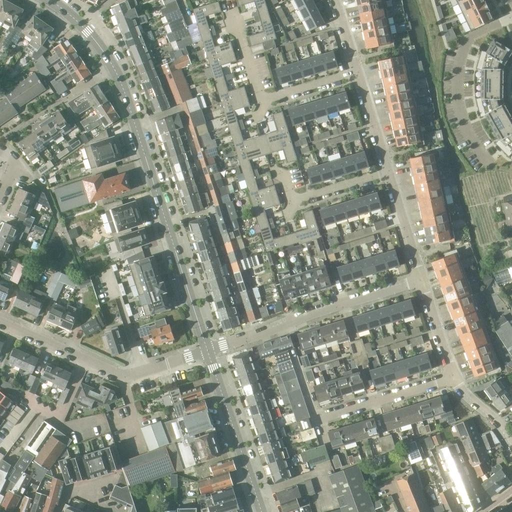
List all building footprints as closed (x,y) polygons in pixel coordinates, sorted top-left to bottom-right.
[(0,20),(4,23),(13,5),(11,4),(11,1),(7,0),(4,0),(3,0),(2,0),(0,4),(0,20)] [(111,8),(114,16),(130,10),(127,1),(126,0),(117,0),(114,3),(116,6),(111,8)] [(313,2),(311,0),(293,0),(298,9),(313,2)] [(359,15),(386,9),(384,0),(357,6),(359,15)] [(483,0),(466,0),(458,4),(462,13),(485,2),(483,0)] [(176,1),(164,5),(165,8),(160,11),(162,17),(166,16),(179,10),(176,1)] [(199,17),(220,11),(218,2),(196,9),(199,17)] [(298,9),(304,20),(318,12),(313,2),(298,9)] [(485,2),(462,13),(466,22),(489,11),(485,2)] [(7,48),(12,41),(20,28),(15,25),(23,10),(22,9),(21,7),(17,5),(14,5),(13,5),(4,23),(11,26),(8,30),(10,32),(2,45),(7,48)] [(281,19),(285,16),(281,9),(277,12),(281,19)] [(359,15),(361,23),(387,17),(386,9),(359,15)] [(114,16),(118,25),(138,17),(136,12),(132,14),(130,10),(114,16)] [(179,10),(166,16),(168,23),(182,18),(179,10)] [(489,11),(466,22),(470,31),(493,20),(489,11)] [(324,23),(319,14),(318,12),(304,20),(309,30),(324,23)] [(32,39),(44,23),(42,22),(42,19),(38,16),(35,17),(34,16),(24,30),(20,28),(12,41),(17,44),(20,37),(23,39),(25,34),(32,39)] [(289,24),(285,16),(281,19),(285,27),(289,24)] [(141,25),(138,17),(118,25),(121,33),(137,27),(141,25)] [(363,32),(389,26),(387,17),(361,23),(363,32)] [(182,18),(168,23),(171,31),(185,26),(182,18)] [(45,23),(44,23),(32,39),(37,43),(32,57),(36,60),(48,50),(42,45),(53,29),(52,28),(51,26),(47,23),(45,23)] [(363,32),(365,40),(391,34),(389,26),(363,32)] [(124,42),(140,35),(144,33),(143,29),(139,31),(137,27),(121,33),(124,42)] [(185,27),(172,32),(175,41),(188,36),(185,27)] [(296,38),(292,30),(288,33),(291,40),(296,38)] [(272,41),(274,40),(272,32),(251,38),(253,46),(263,43),(272,41)] [(366,49),(377,46),(393,43),(391,34),(365,40),(366,49)] [(128,50),(144,43),(140,35),(124,42),(128,50)] [(177,43),(179,50),(185,48),(192,45),(189,39),(177,43)] [(33,63),(39,71),(73,48),(68,40),(54,49),(57,53),(46,60),(42,55),(33,63)] [(481,51),(476,69),(481,71),(481,84),(503,84),(503,69),(504,65),(511,52),(511,51),(494,40),(486,52),(481,51)] [(274,46),(272,41),(263,43),(265,49),(274,46)] [(128,50),(131,58),(147,52),(151,50),(147,42),(144,43),(128,50)] [(211,58),(232,52),(230,43),(208,50),(211,58)] [(79,57),(73,48),(39,71),(44,78),(50,74),(49,71),(63,62),(66,66),(79,57)] [(179,50),(169,54),(172,62),(187,56),(188,55),(185,48),(179,50)] [(134,67),(150,60),(154,59),(151,50),(147,52),(131,58),(134,67)] [(333,51),(321,55),(326,71),(337,67),(333,51)] [(213,66),(234,60),(232,52),(211,58),(213,66)] [(321,55),(309,58),(314,74),(326,71),(321,55)] [(165,75),(181,69),(191,65),(187,56),(172,62),(162,66),(165,75)] [(405,56),(379,62),(380,70),(407,65),(405,56)] [(59,85),(65,78),(85,65),(79,57),(66,66),(68,70),(55,79),(50,82),(55,88),(59,85)] [(309,58),(298,62),(303,78),(314,74),(309,58)] [(138,75),(154,68),(150,60),(134,67),(138,75)] [(298,62),(287,65),(291,81),(303,78),(298,62)] [(90,74),(85,65),(65,78),(59,85),(55,88),(59,95),(67,89),(64,85),(74,79),(77,83),(90,74)] [(280,85),(291,81),(287,65),(275,69),(280,85)] [(380,70),(382,78),(409,73),(407,65),(380,70)] [(138,75),(141,83),(157,77),(154,68),(138,75)] [(165,75),(169,84),(184,78),(181,69),(165,75)] [(25,80),(36,96),(46,89),(35,73),(25,80)] [(411,82),(409,73),(382,78),(384,88),(411,82)] [(141,83),(145,92),(161,85),(157,77),(141,83)] [(188,87),(184,78),(169,84),(172,93),(188,87)] [(25,80),(15,87),(26,103),(36,96),(25,80)] [(384,88),(386,96),(413,90),(411,82),(384,88)] [(68,103),(74,112),(102,93),(97,84),(83,93),(83,94),(68,103)] [(481,98),(475,99),(480,117),(485,116),(492,128),(511,117),(504,104),(503,100),(503,84),(481,84),(481,98)] [(145,92),(148,100),(164,94),(161,85),(145,92)] [(7,97),(16,110),(26,103),(15,87),(5,94),(7,98),(7,97)] [(177,105),(181,103),(193,99),(188,87),(172,93),(177,105)] [(224,103),(245,97),(242,88),(221,95),(224,103)] [(388,104),(414,99),(413,90),(386,96),(388,104)] [(345,92),(341,94),(334,96),(338,112),(350,108),(345,92)] [(108,101),(102,93),(74,112),(77,116),(81,113),(86,110),(92,106),(94,110),(108,101)] [(170,108),(164,94),(148,100),(154,114),(170,108)] [(193,99),(181,103),(185,115),(201,109),(207,108),(203,96),(193,99)] [(334,96),(322,99),(327,115),(338,112),(334,96)] [(18,113),(16,110),(7,97),(7,98),(0,102),(0,108),(8,120),(18,113)] [(226,112),(247,106),(245,97),(224,104),(226,112)] [(316,119),(327,115),(322,99),(311,103),(316,119)] [(388,104),(389,113),(416,108),(414,99),(388,104)] [(81,122),(85,127),(89,124),(94,122),(113,109),(108,101),(94,110),(97,114),(93,117),(92,115),(81,122)] [(311,103),(299,106),(304,122),(316,119),(311,103)] [(292,126),(304,122),(299,106),(288,110),(292,126)] [(389,113),(391,121),(418,116),(416,108),(389,113)] [(119,118),(113,109),(94,122),(89,124),(85,127),(88,132),(103,123),(105,127),(119,118)] [(189,128),(197,126),(197,125),(205,123),(207,122),(205,115),(203,116),(201,109),(185,115),(189,128)] [(49,115),(61,133),(70,127),(71,130),(77,126),(68,113),(63,116),(59,111),(51,117),(49,115)] [(156,121),(160,134),(183,127),(179,114),(156,121)] [(41,121),(52,137),(55,142),(63,136),(61,133),(49,115),(41,121)] [(393,130),(420,124),(418,116),(391,121),(393,130)] [(511,118),(511,117),(492,128),(499,140),(495,144),(508,157),(511,153),(511,118)] [(41,121),(32,127),(46,147),(43,143),(52,137),(41,121)] [(189,128),(192,138),(208,133),(205,123),(197,125),(197,126),(189,128)] [(393,130),(395,138),(422,133),(420,124),(393,130)] [(322,139),(320,134),(318,125),(315,126),(317,131),(316,131),(317,135),(313,136),(314,142),(322,139)] [(26,137),(37,153),(46,147),(32,127),(31,127),(34,131),(26,137)] [(160,134),(163,142),(185,135),(184,133),(183,132),(182,128),(183,128),(183,127),(160,134)] [(261,143),(282,137),(280,128),(259,135),(261,143)] [(360,139),(358,132),(346,135),(348,143),(360,139)] [(119,148),(117,141),(115,142),(114,137),(103,141),(101,133),(84,144),(85,146),(84,147),(87,158),(119,148)] [(192,138),(195,146),(215,139),(214,139),(210,140),(208,133),(192,138)] [(423,142),(422,133),(395,138),(397,147),(423,142)] [(88,141),(84,134),(79,137),(84,144),(88,141)] [(186,139),(185,135),(163,142),(165,150),(182,145),(181,141),(186,139)] [(239,150),(260,144),(257,135),(236,142),(239,150)] [(17,143),(18,143),(16,144),(19,148),(20,147),(29,159),(37,153),(26,137),(17,143)] [(264,152),(285,146),(283,138),(262,144),(264,152)] [(195,146),(197,153),(217,147),(215,139),(195,146)] [(79,140),(70,146),(73,149),(80,144),(81,142),(79,140)] [(165,150),(168,158),(190,151),(189,147),(183,149),(182,145),(165,150)] [(242,159),(263,153),(261,145),(239,151),(242,159)] [(302,154),(310,151),(308,146),(300,149),(302,154)] [(197,153),(200,161),(218,155),(216,148),(217,147),(197,153)] [(119,148),(87,158),(92,174),(108,169),(106,164),(120,159),(119,155),(121,154),(119,148)] [(171,166),(187,161),(186,156),(191,155),(190,151),(168,158),(171,166)] [(357,171),(367,168),(368,167),(364,152),(352,155),(357,171)] [(409,159),(411,168),(438,162),(436,153),(409,159)] [(200,161),(202,168),(221,162),(218,155),(200,161)] [(352,155),(341,159),(345,174),(357,171),(352,155)] [(334,178),(345,174),(341,159),(329,162),(334,178)] [(45,164),(49,169),(53,166),(50,160),(45,164)] [(171,166),(173,174),(195,167),(194,163),(188,165),(187,161),(171,166)] [(221,162),(202,168),(205,176),(226,169),(224,161),(221,162)] [(329,162),(318,166),(323,181),(334,178),(329,162)] [(440,170),(438,162),(411,168),(413,176),(440,170)] [(49,169),(45,164),(36,170),(40,175),(49,169)] [(311,185),(323,181),(318,166),(306,169),(311,185)] [(176,182),(192,177),(191,172),(196,171),(195,167),(173,174),(176,182)] [(205,176),(207,184),(221,179),(219,173),(227,171),(226,169),(205,176)] [(413,176),(415,185),(441,179),(440,170),(413,176)] [(54,189),(61,212),(131,190),(125,173),(104,180),(102,174),(54,189)] [(176,182),(178,190),(200,183),(199,179),(194,181),(192,177),(176,182)] [(223,186),(221,179),(207,184),(209,191),(223,186)] [(416,194),(443,188),(441,179),(415,185),(416,194)] [(181,198),(197,193),(196,189),(202,187),(200,183),(178,190),(181,198)] [(209,191),(212,199),(230,193),(227,186),(224,187),(223,186),(209,191)] [(254,201),(275,195),(273,186),(252,193),(254,201)] [(416,194),(418,202),(445,196),(443,188),(416,194)] [(20,189),(15,201),(29,207),(32,201),(48,208),(50,207),(44,193),(35,189),(32,194),(20,189)] [(181,198),(183,206),(208,198),(207,193),(198,195),(197,193),(181,198)] [(230,194),(230,193),(212,199),(214,207),(230,202),(228,194),(230,194)] [(376,193),(372,194),(365,197),(369,212),(381,208),(376,193)] [(503,204),(508,228),(511,227),(511,195),(502,198),(504,204),(503,204)] [(257,210),(278,204),(276,196),(255,202),(257,210)] [(420,210),(447,204),(445,196),(418,202),(420,210)] [(365,197),(353,200),(358,215),(369,212),(365,197)] [(210,203),(208,198),(183,206),(186,214),(203,209),(209,207),(208,204),(210,203)] [(353,200),(350,201),(342,204),(347,219),(358,215),(353,200)] [(26,214),(29,207),(15,201),(9,213),(22,218),(19,223),(30,228),(35,218),(26,214)] [(105,212),(109,223),(140,212),(138,206),(136,207),(135,202),(118,208),(116,202),(103,206),(105,212)] [(215,215),(218,225),(230,221),(224,204),(230,202),(214,207),(217,214),(215,215)] [(342,204),(331,207),(335,222),(347,219),(342,204)] [(420,210),(422,219),(449,213),(447,204),(420,210)] [(331,207),(319,211),(324,226),(335,222),(331,207)] [(140,212),(109,223),(112,233),(114,239),(127,235),(125,229),(142,224),(140,219),(142,218),(140,212)] [(424,228),(450,222),(449,213),(422,219),(424,228)] [(188,223),(192,233),(208,228),(207,223),(211,221),(209,216),(188,223)] [(387,227),(385,220),(373,223),(376,231),(387,227)] [(233,231),(230,221),(218,225),(221,234),(233,231)] [(424,228),(426,236),(452,230),(450,222),(424,228)] [(5,223),(0,233),(0,234),(14,241),(19,243),(24,231),(5,223)] [(77,228),(69,231),(72,239),(80,235),(77,228)] [(211,237),(208,228),(192,233),(195,242),(211,237)] [(293,242),(314,236),(312,228),(291,234),(293,242)] [(144,229),(127,235),(114,239),(118,252),(121,261),(135,255),(133,248),(148,243),(146,237),(148,236),(146,230),(144,231),(144,229)] [(362,230),(351,233),(353,238),(364,235),(362,230)] [(454,239),(452,230),(426,236),(427,245),(454,239)] [(221,234),(224,244),(236,240),(233,231),(221,234)] [(14,241),(0,234),(0,248),(9,253),(14,241)] [(271,249),(292,243),(290,234),(269,241),(271,249)] [(195,242),(198,252),(214,247),(214,245),(219,243),(216,236),(211,237),(195,242)] [(365,237),(354,241),(355,246),(367,243),(365,237)] [(319,240),(318,239),(313,241),(317,252),(323,250),(319,240)] [(227,254),(239,250),(236,240),(224,244),(227,254)] [(294,247),(295,253),(302,251),(300,245),(294,247)] [(339,246),(331,248),(333,254),(341,251),(339,246)] [(198,252),(201,262),(218,257),(214,247),(198,252)] [(295,253),(294,247),(287,249),(289,255),(295,253)] [(227,254),(230,264),(242,260),(239,250),(227,254)] [(387,269),(397,266),(399,266),(394,250),(382,254),(387,269)] [(272,252),(267,253),(270,265),(275,263),(272,252)] [(457,253),(442,258),(431,262),(435,271),(460,261),(457,253)] [(382,254),(371,257),(376,273),(387,269),(382,254)] [(150,256),(131,263),(135,274),(154,267),(150,256)] [(233,273),(259,265),(256,256),(242,260),(230,264),(233,273)] [(219,262),(218,257),(201,262),(204,272),(226,265),(224,260),(219,262)] [(364,276),(372,274),(376,273),(371,257),(360,261),(364,276)] [(23,271),(24,271),(26,266),(25,266),(19,263),(9,258),(7,264),(16,268),(10,281),(1,277),(0,279),(0,298),(5,301),(13,283),(17,285),(23,271)] [(312,270),(319,290),(320,289),(320,291),(326,289),(325,288),(330,286),(323,262),(323,261),(322,260),(321,260),(321,259),(320,259),(319,260),(316,260),(319,268),(312,270)] [(360,261),(348,264),(353,280),(364,276),(360,261)] [(460,261),(435,271),(438,279),(463,269),(460,261)] [(511,263),(493,270),(498,286),(511,280),(511,263)] [(341,283),(350,281),(353,280),(348,264),(337,267),(341,283)] [(204,272),(207,281),(229,275),(226,265),(204,272)] [(233,273),(237,283),(252,278),(254,277),(252,268),(259,266),(259,265),(233,273)] [(50,298),(51,299),(62,273),(46,266),(45,269),(55,273),(51,283),(56,285),(50,298)] [(154,267),(135,274),(138,284),(157,280),(154,267)] [(305,267),(300,269),(308,293),(309,293),(309,294),(315,292),(314,291),(319,290),(312,270),(307,272),(305,267)] [(296,275),(290,277),(296,296),(301,295),(301,296),(307,295),(307,293),(308,293),(300,269),(295,271),(296,275)] [(463,269),(438,279),(441,287),(466,277),(463,269)] [(75,288),(78,280),(62,273),(51,299),(56,301),(64,283),(75,288)] [(296,296),(290,277),(284,278),(283,274),(277,275),(285,300),(290,298),(290,300),(295,298),(295,297),(296,296)] [(210,291),(227,286),(231,285),(228,275),(229,275),(207,281),(210,291)] [(90,276),(78,280),(75,288),(81,290),(94,285),(90,276)] [(441,287),(444,295),(469,285),(466,277),(441,287)] [(240,293),(251,289),(255,288),(252,278),(237,283),(240,293)] [(157,280),(138,284),(142,296),(161,290),(157,280)] [(447,303),(472,294),(469,285),(444,295),(447,303)] [(213,301),(230,296),(234,294),(232,289),(228,290),(227,286),(210,291),(213,301)] [(243,303),(255,299),(251,289),(240,293),(243,303)] [(161,290),(142,296),(146,306),(164,299),(161,290)] [(14,305),(26,310),(32,296),(20,291),(14,305)] [(38,298),(32,296),(26,310),(38,315),(46,297),(40,294),(38,298)] [(447,303),(450,311),(475,301),(472,294),(447,303)] [(216,311),(233,305),(230,296),(213,301),(216,311)] [(164,299),(146,306),(149,317),(167,311),(164,299)] [(243,303),(246,312),(258,309),(255,299),(243,303)] [(398,303),(402,318),(414,315),(409,300),(398,303)] [(450,311),(453,320),(478,310),(475,301),(450,311)] [(47,319),(58,325),(66,307),(54,302),(47,319)] [(398,303),(386,307),(391,322),(402,318),(398,303)] [(67,308),(66,307),(58,325),(70,330),(79,310),(68,305),(67,308)] [(216,311),(220,320),(236,315),(233,305),(216,311)] [(246,312),(249,322),(268,316),(265,306),(258,309),(246,312)] [(380,326),(391,322),(386,307),(375,310),(380,326)] [(375,310),(364,314),(368,329),(380,326),(375,310)] [(453,320),(456,328),(481,318),(478,310),(453,320)] [(368,329),(364,314),(352,318),(357,333),(368,329)] [(239,325),(236,315),(220,320),(223,331),(239,325)] [(508,366),(511,360),(511,326),(508,320),(506,322),(502,316),(494,321),(496,329),(494,330),(504,364),(508,366)] [(170,325),(167,326),(165,318),(154,321),(155,324),(149,326),(149,325),(137,329),(140,338),(144,337),(152,334),(155,344),(174,338),(170,325)] [(456,328),(459,336),(484,326),(481,318),(456,328)] [(115,357),(129,352),(123,334),(129,332),(125,319),(119,321),(121,330),(108,333),(115,357)] [(343,320),(331,324),(336,340),(338,344),(349,341),(348,336),(343,320)] [(91,321),(82,326),(87,336),(96,331),(91,321)] [(320,327),(325,343),(336,340),(331,324),(320,327)] [(459,336),(462,344),(487,334),(484,326),(459,336)] [(310,330),(308,331),(313,347),(325,343),(320,327),(316,328),(316,327),(309,329),(310,330)] [(302,351),(313,347),(308,331),(297,334),(302,351)] [(462,344),(465,352),(490,342),(487,334),(462,344)] [(288,335),(272,341),(276,353),(287,350),(292,348),(288,335)] [(424,343),(421,336),(410,339),(412,347),(424,343)] [(361,339),(355,341),(358,353),(371,349),(369,343),(363,345),(361,339)] [(272,341),(256,346),(261,359),(276,353),(272,341)] [(358,353),(355,341),(348,343),(352,355),(358,353)] [(465,352),(468,360),(493,351),(490,342),(465,352)] [(15,365),(20,367),(26,354),(14,348),(9,361),(6,359),(4,364),(13,368),(15,365)] [(235,367),(251,362),(249,357),(253,355),(251,348),(246,350),(247,352),(231,357),(235,367)] [(358,353),(362,365),(369,363),(367,358),(374,356),(371,349),(358,353)] [(274,354),(278,364),(290,360),(287,350),(274,354)] [(468,360),(471,368),(496,359),(493,351),(468,360)] [(358,353),(352,355),(356,367),(362,365),(358,353)] [(414,356),(419,372),(431,368),(426,353),(414,356)] [(38,359),(26,354),(20,367),(32,373),(38,359)] [(306,355),(300,357),(304,368),(310,366),(306,355)] [(414,356),(403,360),(408,376),(419,372),(414,356)] [(471,368),(471,369),(474,377),(500,368),(496,359),(471,368)] [(293,370),(290,360),(278,364),(281,374),(293,370)] [(392,363),(397,379),(408,376),(403,360),(392,363)] [(235,367),(238,377),(254,372),(251,362),(235,367)] [(47,380),(53,382),(59,368),(47,363),(40,379),(36,377),(29,392),(35,394),(40,382),(45,384),(47,380)] [(392,363),(380,367),(385,383),(397,379),(392,363)] [(385,383),(380,367),(369,371),(374,386),(385,383)] [(69,389),(65,387),(71,373),(59,368),(53,382),(59,385),(57,388),(62,390),(56,404),(60,406),(63,405),(69,389)] [(311,369),(304,371),(308,382),(314,380),(311,369)] [(281,374),(284,383),(297,379),(293,370),(281,374)] [(352,370),(346,372),(353,392),(364,388),(359,372),(353,374),(352,370)] [(238,377),(241,386),(258,381),(254,372),(238,377)] [(341,395),(353,392),(346,372),(343,373),(344,377),(336,379),(341,395)] [(30,374),(24,389),(29,392),(36,377),(30,374)] [(318,403),(329,399),(324,383),(323,377),(318,378),(320,384),(313,386),(318,403)] [(486,383),(488,386),(484,389),(492,400),(504,391),(508,388),(500,377),(496,380),(496,381),(495,379),(486,383)] [(284,383),(287,393),(300,389),(297,379),(284,383)] [(336,379),(324,383),(329,399),(341,395),(336,379)] [(0,384),(0,385),(17,393),(19,388),(13,385),(8,383),(2,380),(0,384)] [(245,396),(261,391),(259,386),(264,384),(262,380),(258,381),(241,386),(242,389),(241,391),(242,395),(245,396)] [(114,391),(101,385),(99,391),(81,383),(73,401),(91,409),(95,400),(104,404),(117,399),(114,391)] [(169,391),(173,405),(183,401),(202,395),(200,387),(180,393),(179,388),(169,391)] [(245,396),(248,406),(264,400),(263,396),(267,395),(265,389),(261,391),(245,396)] [(287,393),(290,403),(303,399),(300,389),(287,393)] [(0,391),(0,404),(7,409),(13,401),(12,401),(0,391)] [(508,411),(511,408),(509,404),(511,401),(511,400),(511,396),(510,394),(508,396),(504,391),(492,400),(499,410),(504,407),(508,411)] [(448,399),(441,401),(440,397),(428,400),(433,416),(439,415),(442,422),(447,420),(449,424),(455,422),(448,399)] [(306,408),(303,399),(290,403),(292,408),(288,409),(289,413),(293,412),(306,408)] [(185,406),(183,401),(173,405),(177,418),(207,409),(204,400),(185,406)] [(251,416),(268,410),(264,400),(248,406),(251,416)] [(428,400),(417,404),(422,420),(433,416),(428,400)] [(410,423),(422,420),(417,404),(405,407),(410,423)] [(25,411),(17,405),(13,409),(22,416),(25,411)] [(405,407),(394,411),(398,427),(410,423),(405,407)] [(251,416),(254,425),(277,418),(273,408),(268,410),(251,416)] [(293,412),(297,422),(310,418),(306,408),(293,412)] [(169,443),(169,444),(206,431),(213,428),(206,409),(207,409),(177,418),(161,424),(169,443)] [(22,416),(13,410),(9,414),(18,421),(22,416)] [(400,431),(398,427),(394,411),(382,415),(387,431),(395,428),(396,432),(400,431)] [(18,421),(9,414),(6,419),(14,425),(18,421)] [(258,435),(274,430),(280,428),(277,418),(254,425),(258,435)] [(310,418),(297,422),(300,432),(313,428),(310,418)] [(374,418),(362,422),(367,438),(379,434),(374,418)] [(455,426),(461,441),(478,434),(472,419),(455,426)] [(16,484),(24,472),(38,451),(55,428),(44,421),(33,437),(34,438),(26,450),(14,468),(13,467),(12,466),(11,465),(3,459),(0,462),(0,505),(4,498),(9,490),(12,491),(16,484)] [(168,444),(168,445),(169,444),(169,443),(161,424),(160,421),(141,428),(150,450),(168,444)] [(351,425),(355,441),(367,438),(362,422),(351,425)] [(351,425),(339,429),(344,445),(355,441),(351,425)] [(72,440),(55,428),(38,451),(24,472),(31,477),(41,482),(46,474),(48,470),(50,468),(66,445),(67,446),(72,440)] [(123,467),(128,483),(129,489),(132,488),(176,471),(221,454),(213,428),(206,431),(169,444),(168,445),(121,462),(122,468),(123,467)] [(303,442),(316,437),(313,428),(300,432),(303,442)] [(339,429),(327,432),(332,448),(344,445),(339,429)] [(258,435),(261,445),(278,439),(274,430),(258,435)] [(490,432),(479,437),(484,447),(487,454),(492,452),(491,448),(495,446),(490,432)] [(438,434),(431,437),(434,445),(441,442),(438,434)] [(479,437),(478,434),(461,441),(467,455),(484,447),(479,437)] [(384,437),(389,451),(395,449),(391,435),(384,437)] [(389,451),(384,437),(377,439),(382,454),(389,451)] [(261,445),(264,454),(285,447),(282,438),(278,439),(261,445)] [(293,455),(299,453),(305,451),(306,451),(303,442),(290,446),(293,455)] [(414,442),(404,446),(411,464),(422,460),(414,442)] [(439,450),(443,461),(460,454),(456,443),(439,450)] [(104,448),(112,472),(112,471),(122,468),(121,462),(115,445),(104,448)] [(305,451),(309,461),(311,466),(330,460),(324,445),(306,451),(305,451)] [(268,464),(289,457),(285,447),(264,454),(268,464)] [(472,467),(474,466),(484,462),(489,460),(487,454),(484,447),(467,455),(472,467)] [(104,449),(94,452),(101,475),(112,472),(104,448),(104,449)] [(305,451),(299,453),(293,455),(297,465),(309,461),(305,451)] [(81,455),(81,456),(88,479),(101,475),(94,452),(81,456),(81,455)] [(443,461),(448,472),(465,465),(460,454),(443,461)] [(337,455),(331,457),(335,469),(341,467),(337,455)] [(88,479),(81,456),(71,459),(70,458),(77,482),(87,478),(88,479)] [(268,464),(271,474),(288,468),(286,464),(291,462),(289,457),(268,464)] [(66,484),(67,484),(77,481),(77,482),(70,458),(59,461),(66,484)] [(198,480),(202,494),(232,484),(228,471),(235,469),(232,458),(210,465),(213,476),(198,480)] [(488,472),(484,462),(474,466),(478,477),(488,472)] [(374,511),(358,465),(328,476),(340,509),(329,511),(374,511)] [(448,472),(452,483),(469,476),(465,465),(448,472)] [(292,467),(288,468),(271,474),(274,484),(293,478),(294,474),(292,467)] [(140,511),(132,488),(129,489),(128,483),(123,469),(116,485),(115,484),(109,498),(129,507),(129,510),(128,511),(140,511)] [(501,470),(491,477),(500,490),(510,482),(501,470)] [(0,506),(13,511),(31,477),(24,472),(16,484),(12,491),(9,490),(4,498),(0,505),(0,506)] [(408,511),(429,511),(414,474),(396,481),(408,511)] [(469,476),(452,483),(457,494),(474,487),(469,476)] [(29,511),(42,511),(48,496),(49,496),(52,485),(51,485),(54,477),(53,477),(51,483),(48,482),(45,490),(50,491),(49,496),(36,492),(35,495),(29,511)] [(49,496),(48,496),(42,511),(52,511),(53,511),(55,503),(57,504),(64,481),(54,477),(51,485),(52,485),(49,496)] [(491,497),(500,490),(491,477),(481,484),(491,497)] [(284,511),(286,511),(309,504),(307,497),(315,494),(311,480),(303,483),(296,485),(277,492),(284,511)] [(457,494),(461,504),(478,498),(474,487),(457,494)] [(443,504),(452,500),(447,490),(438,494),(443,504)] [(17,511),(29,511),(35,495),(33,494),(31,498),(24,495),(17,511)] [(473,511),(482,507),(478,498),(461,504),(464,511),(473,511)] [(239,511),(239,510),(235,499),(201,509),(201,511),(239,511)] [(379,500),(372,503),(375,509),(382,507),(379,500)] [(443,505),(445,511),(450,511),(456,509),(452,500),(443,504),(443,505)]
